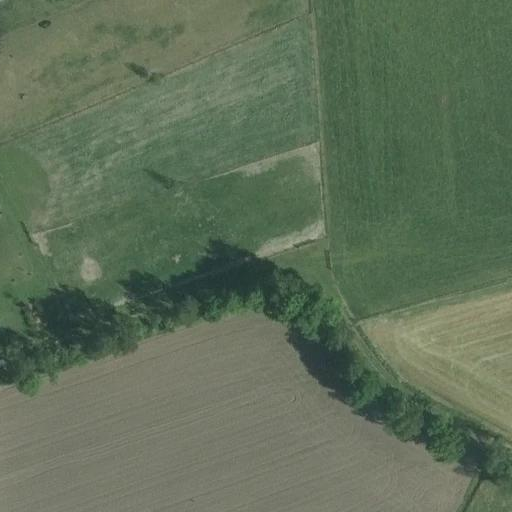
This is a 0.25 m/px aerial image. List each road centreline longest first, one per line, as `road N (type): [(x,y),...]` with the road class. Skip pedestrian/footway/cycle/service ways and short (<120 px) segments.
road 1 (track): [(0,356),(152,297),(277,261),(314,278),(350,329)]
road 2 (track): [(350,329),(387,382),(511,455)]
